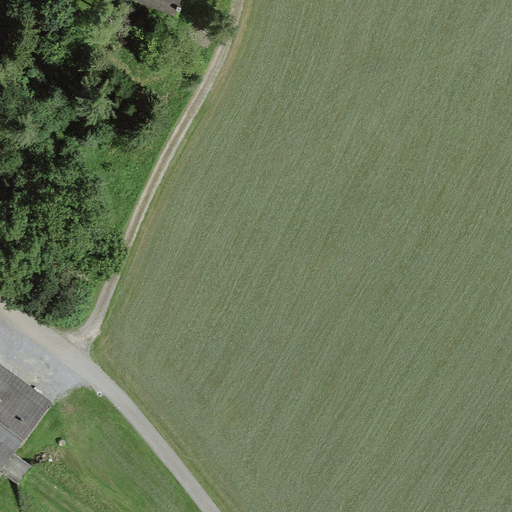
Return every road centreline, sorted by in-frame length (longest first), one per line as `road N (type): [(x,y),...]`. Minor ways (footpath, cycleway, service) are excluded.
road 1 (track): [(238,0),(75,354)]
road 2 (unclassified): [(0,295),(75,354),(213,511)]
